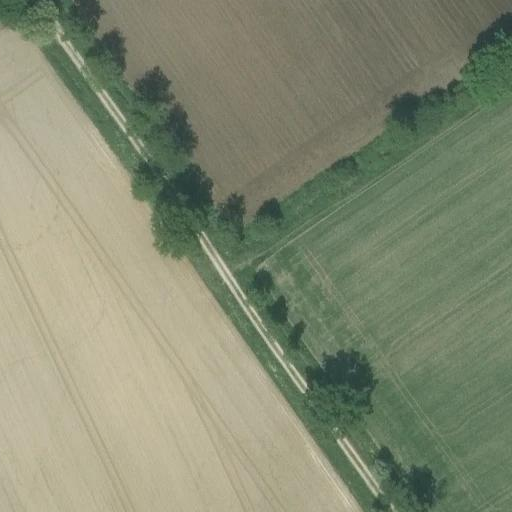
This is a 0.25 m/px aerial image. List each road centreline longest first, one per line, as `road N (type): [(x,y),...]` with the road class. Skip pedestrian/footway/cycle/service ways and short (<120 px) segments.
road 1 (track): [(400,511),(41,0)]
road 2 (track): [(511,84),(229,267)]
